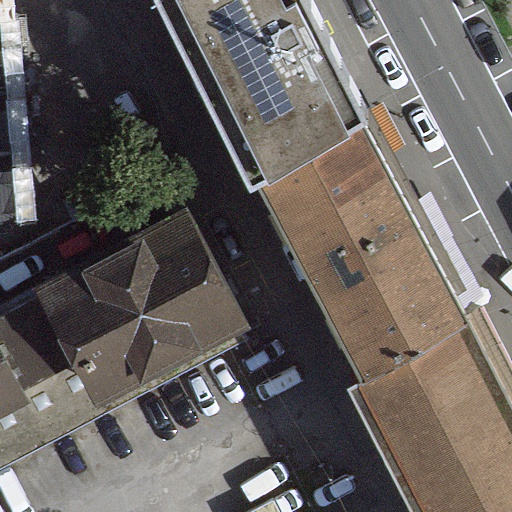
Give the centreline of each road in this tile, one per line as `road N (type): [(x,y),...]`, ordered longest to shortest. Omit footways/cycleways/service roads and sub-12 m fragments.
road 1 (residential): [(388,511),(118,0)]
road 2 (primary): [(413,0),(511,189)]
